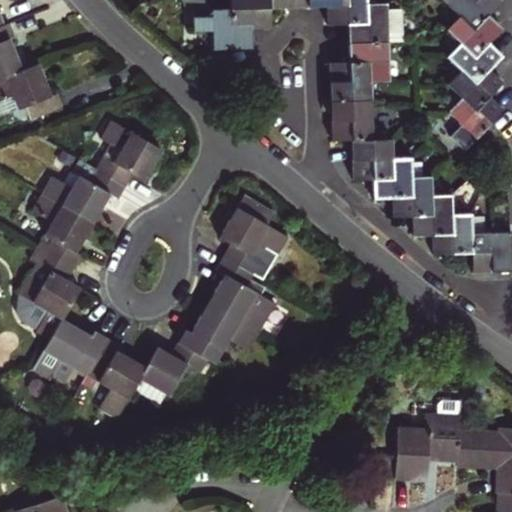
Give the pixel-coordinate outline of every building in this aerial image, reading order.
[(249,26),(270,25),(269,7),(268,0),(228,0),(229,7),(230,26),(249,26)] [(367,22),(367,1),(366,0),(346,0),(347,4),(325,5),(326,23),(346,23),(367,22)] [(346,23),(347,42),(387,40),(399,39),(395,0),(387,0),(385,1),(384,0),(373,0),(367,1),(367,22),(346,23)] [(446,0),(446,1),(459,14),(473,27),(487,14),(499,0),(446,0)] [(211,29),(212,47),(225,46),(250,45),(249,26),(230,26),(229,7),(210,8),(210,14),(191,15),(191,30),(211,29)] [(0,112),(23,105),(28,118),(62,105),(58,97),(55,91),(49,93),(37,63),(22,68),(9,36),(14,34),(11,28),(8,21),(4,22),(1,15),(0,13),(0,112)] [(501,27),(487,14),(473,27),(459,14),(445,28),(458,41),(474,56),(488,41),(501,27)] [(387,40),(347,42),(348,60),(369,59),(370,81),(388,79),(387,40)] [(461,70),(474,81),(489,66),(502,53),(488,41),(474,56),(458,41),(445,54),(461,70)] [(328,61),(330,100),(371,98),(370,81),(369,59),(348,60),(328,61)] [(489,66),(474,81),(461,70),(448,84),(461,95),(475,109),(489,95),(503,79),(489,66)] [(489,95),(475,109),(461,95),(447,109),(462,122),(450,135),(464,148),(502,107),(489,95)] [(331,138),(350,137),(373,137),(371,98),(330,100),(331,138)] [(99,137),(109,143),(94,167),(87,179),(78,173),(70,186),(50,175),(31,208),(50,219),(29,256),(36,260),(17,292),(12,307),(19,320),(32,328),(49,338),(32,368),(49,378),(51,375),(63,382),(72,366),(83,372),(87,366),(100,373),(96,380),(108,387),(97,406),(116,417),(133,387),(160,402),(166,391),(169,393),(186,362),(201,370),(208,358),(215,361),(228,338),(248,349),(268,314),(248,303),(287,233),(268,222),(275,209),(242,192),(230,213),(217,236),(228,242),(215,266),(222,271),(215,284),(194,320),(188,331),(183,328),(169,353),(162,348),(155,345),(144,364),(115,347),(118,341),(111,337),(105,334),(95,328),(91,333),(83,328),(62,317),(81,285),(74,282),(66,277),(80,253),(76,251),(82,242),(103,205),(110,192),(118,197),(132,173),(143,179),(151,164),(161,147),(110,118),(99,137)] [(371,177),(393,176),(392,155),(392,137),(373,137),(350,137),(351,178),(371,177)] [(372,197),(389,196),(412,195),(411,175),(421,175),(421,159),(410,159),(410,155),(392,155),(393,176),(371,177),(372,197)] [(409,214),(430,213),(430,194),(429,174),(421,175),(411,175),(412,195),(389,196),(390,215),(409,214)] [(410,234),(430,233),(451,232),(450,212),(449,193),(430,194),(430,213),(409,214),(410,234)] [(430,233),(431,252),(471,250),(471,231),(470,211),(450,212),(451,232),(430,233)] [(511,268),(509,229),(471,231),(471,250),(472,270),(511,268)] [(426,460),(455,462),(457,426),(457,413),(423,411),(422,426),(395,424),(392,478),(425,480),(426,460)] [(495,491),(511,492),(511,423),(509,423),(509,426),(494,425),(494,429),(457,426),(455,462),(455,467),(493,469),(492,491),(495,491)] [(511,511),(511,492),(495,491),(494,511),(511,511)] [(66,511),(61,493),(9,511),(66,511)]
